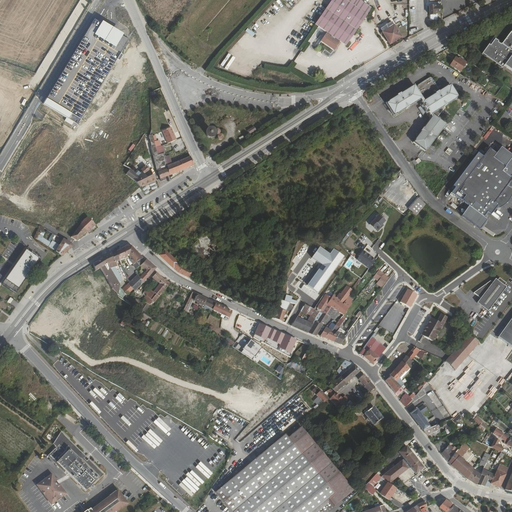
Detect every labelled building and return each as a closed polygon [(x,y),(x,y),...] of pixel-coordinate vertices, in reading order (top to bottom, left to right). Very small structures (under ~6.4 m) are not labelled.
[(331,0),(314,24),(327,33),(321,42),(334,50),(340,41),(346,45),(372,7),(360,0),(331,0)] [(437,13),(442,13),(441,6),(434,7),(434,6),(429,6),(429,15),(430,15),(435,15),(435,13),(437,13)] [(99,21),(92,17),(42,103),(65,117),(63,120),(71,124),(73,121),(77,124),(127,38),(121,35),(122,33),(100,19),(99,21)] [(388,24),(381,29),(390,44),(391,43),(401,37),(394,25),(388,24)] [(511,30),(502,44),(501,44),(501,45),(498,43),(499,42),(495,40),(491,46),(489,44),(482,54),(487,58),(488,57),(497,63),(496,64),(502,69),(504,66),(511,71),(511,30)] [(455,57),(450,65),(460,72),(466,62),(460,59),(459,60),(455,57)] [(482,85),(485,86),(491,76),(488,74),(487,77),(488,78),(487,79),(486,79),(482,85)] [(427,114),(425,115),(428,119),(428,118),(431,122),(421,134),(421,135),(415,143),(416,143),(414,146),(425,154),(427,152),(433,144),(434,144),(436,141),(436,140),(446,128),(437,121),(445,110),(445,109),(448,107),(456,102),(455,101),(458,99),(450,87),(447,89),(439,94),(438,94),(437,95),(436,94),(438,92),(436,90),(437,89),(432,82),(431,81),(429,80),(418,87),(417,88),(417,89),(417,91),(416,92),(414,88),(412,89),(401,97),(400,96),(397,99),(388,105),(386,107),(394,119),(397,117),(397,118),(405,112),(406,112),(409,110),(418,104),(420,106),(420,107),(423,111),(424,110),(427,114)] [(167,144),(176,140),(170,127),(162,130),(167,144)] [(214,130),(213,132),(218,139),(219,140),(220,140),(221,140),(222,139),(223,137),(223,136),(219,130),(218,129),(217,129),(215,129),(214,130)] [(205,135),(206,136),(207,137),(209,138),(210,138),(212,137),(214,135),(214,134),(213,132),(213,131),(211,130),(209,130),(207,131),(206,132),(206,134),(205,135)] [(155,147),(152,135),(150,135),(149,136),(149,138),(160,179),(161,182),(166,180),(165,177),(169,175),(167,166),(164,157),(164,153),(157,155),(155,147)] [(163,145),(155,147),(157,155),(164,153),(163,145)] [(489,149),(453,195),(469,207),(461,217),(463,218),(464,217),(465,215),(469,218),(468,220),(467,221),(479,229),(486,220),(482,217),(486,212),(490,215),(496,207),(498,208),(501,207),(505,203),(507,201),(509,198),(510,195),(511,193),(511,191),(511,190),(511,155),(501,147),(495,154),(489,149)] [(194,166),(190,157),(176,162),(179,172),(194,166)] [(167,166),(169,175),(179,172),(176,162),(171,164),(167,166)] [(136,175),(130,169),(126,175),(133,181),(134,181),(140,187),(156,181),(153,176),(152,174),(146,166),(136,175)] [(422,208),(425,204),(419,196),(415,201),(422,208)] [(419,212),(422,208),(415,201),(412,206),(419,212)] [(408,210),(415,216),(419,212),(412,206),(408,210)] [(379,229),(382,227),(385,223),(379,217),(369,227),(373,231),(374,231),(375,233),(377,233),(379,231),(379,229)] [(84,220),(79,225),(87,233),(95,226),(87,218),(84,220)] [(79,225),(74,232),(71,237),(77,242),(83,235),(84,236),(87,233),(79,225)] [(46,232),(41,229),(36,239),(55,252),(59,246),(52,241),(51,243),(43,237),(46,232)] [(205,233),(190,249),(205,263),(220,247),(205,233)] [(55,252),(62,256),(72,247),(71,244),(63,240),(59,246),(55,252)] [(126,246),(116,252),(119,260),(120,264),(123,262),(122,260),(125,258),(126,260),(130,259),(133,265),(140,260),(142,258),(131,247),(126,246)] [(320,246),(313,257),(323,264),(308,285),(318,292),(344,256),(334,248),(330,253),(320,246)] [(26,250),(5,280),(19,290),(39,260),(26,250)] [(160,251),(157,254),(178,273),(190,279),(193,273),(193,272),(182,266),(164,250),(162,253),(160,251)] [(363,265),(369,256),(363,251),(362,253),(361,253),(356,260),(363,265)] [(111,253),(104,258),(107,264),(115,262),(112,255),(111,253)] [(369,269),(375,260),(369,256),(363,265),(369,269)] [(104,258),(93,265),(95,271),(95,272),(100,268),(107,279),(112,289),(118,284),(110,273),(108,269),(107,264),(104,258)] [(140,260),(133,265),(136,269),(140,266),(143,264),(140,260)] [(144,283),(144,282),(156,269),(146,260),(143,264),(140,266),(142,268),(140,270),(141,271),(138,275),(137,276),(144,283)] [(114,267),(108,269),(110,273),(118,284),(119,285),(122,281),(114,267)] [(100,268),(95,272),(96,272),(96,274),(96,276),(98,277),(102,282),(107,279),(100,268)] [(378,281),(383,275),(378,271),(373,277),(378,281)] [(163,279),(156,273),(152,278),(157,282),(152,288),(152,289),(149,293),(147,289),(143,293),(146,295),(146,296),(153,302),(154,303),(159,297),(165,290),(169,283),(163,279)] [(128,284),(133,290),(134,291),(144,283),(137,276),(137,275),(136,276),(131,281),(129,283),(128,284)] [(382,287),(388,278),(383,275),(378,281),(376,283),(382,287)] [(476,304),(482,308),(487,312),(505,288),(503,287),(505,284),(502,282),(498,279),(497,282),(494,280),(491,284),(489,282),(473,294),(480,299),(476,304)] [(2,285),(16,294),(19,290),(5,280),(2,285)] [(89,286),(87,283),(86,284),(85,284),(71,292),(72,293),(67,296),(69,299),(68,299),(72,306),(92,295),(90,290),(92,289),(90,285),(89,286)] [(123,290),(127,295),(133,290),(128,284),(123,290)] [(348,297),(349,295),(353,290),(347,285),(343,291),(340,295),(342,296),(338,301),(339,303),(342,305),(348,297)] [(115,293),(113,290),(103,297),(108,303),(75,345),(95,360),(122,326),(120,325),(119,325),(130,305),(119,296),(115,293)] [(273,310),(271,317),(282,322),(286,310),(288,299),(290,301),(292,296),(289,295),(281,292),(277,311),(273,310)] [(183,311),(186,314),(195,294),(192,293),(190,296),(183,311)] [(314,309),(322,297),(318,294),(309,307),(311,308),(314,309)] [(209,308),(212,310),(215,304),(197,295),(194,301),(197,302),(202,305),(202,306),(203,306),(204,307),(205,306),(209,308)] [(331,300),(334,302),(332,305),(331,307),(333,308),(335,310),(339,303),(338,301),(342,296),(340,295),(337,299),(333,296),(330,299),(331,300)] [(146,296),(142,301),(148,305),(150,306),(153,302),(146,296)] [(322,302),(317,310),(323,313),(328,316),(333,308),(331,307),(332,305),(329,303),(331,300),(330,299),(326,296),(322,301),(322,302)] [(344,315),(348,309),(347,308),(352,300),(348,297),(342,305),(343,305),(339,312),(343,315),(344,315)] [(302,309),(305,305),(303,303),(296,314),(295,314),(288,325),(291,326),(297,317),(300,312),(302,309)] [(215,304),(212,310),(228,318),(231,312),(215,304)] [(167,313),(171,316),(175,319),(178,314),(170,308),(167,313)] [(323,313),(322,314),(315,324),(313,323),(313,324),(307,333),(315,337),(316,335),(328,316),(323,313)] [(421,335),(424,337),(433,342),(448,318),(442,314),(437,321),(431,317),(421,335)] [(324,338),(333,342),(337,337),(334,335),(336,332),(339,327),(346,317),(344,315),(343,315),(337,323),(336,326),(330,333),(328,332),(324,338)] [(120,325),(122,326),(132,332),(135,328),(124,321),(126,318),(124,317),(120,325)] [(315,320),(314,319),(310,317),(307,322),(297,317),(291,326),(307,333),(313,324),(313,323),(315,320)] [(511,317),(497,338),(511,348),(511,317)] [(320,336),(324,338),(328,332),(330,333),(336,326),(331,323),(328,329),(325,328),(320,336)] [(344,338),(348,333),(339,327),(336,332),(334,335),(337,337),(333,342),(339,345),(344,338)] [(58,328),(49,339),(65,351),(73,340),(58,328)] [(458,346),(444,362),(454,371),(478,344),(479,342),(468,335),(458,346)] [(364,357),(372,365),(386,349),(372,337),(361,351),(359,355),(364,357)] [(258,363),(266,351),(250,340),(242,352),(258,363)] [(414,348),(414,349),(411,351),(406,357),(411,361),(412,359),(420,350),(414,348)] [(427,353),(421,351),(418,357),(421,359),(424,354),(425,355),(427,353)] [(406,357),(402,362),(406,365),(407,365),(412,369),(416,364),(411,361),(406,357)] [(333,360),(329,366),(333,369),(337,362),(333,360)] [(511,363),(507,360),(498,370),(507,378),(511,374),(511,363)] [(354,365),(344,361),(341,366),(346,370),(348,368),(349,369),(351,372),(352,370),(356,375),(360,371),(354,365)] [(402,362),(393,372),(401,381),(402,382),(408,374),(409,375),(413,370),(412,369),(407,365),(406,365),(402,362)] [(351,380),(356,375),(352,370),(351,372),(349,369),(347,371),(345,373),(351,380)] [(389,376),(390,377),(395,382),(398,385),(401,381),(393,372),(389,376)] [(351,380),(345,373),(341,377),(347,383),(351,380)] [(370,382),(363,374),(358,380),(361,382),(365,387),(370,382)] [(347,383),(341,377),(337,380),(342,387),(345,385),(346,386),(348,384),(347,383)] [(390,377),(385,381),(395,394),(401,387),(398,385),(395,382),(390,377)] [(334,383),(329,387),(336,393),(342,387),(337,380),(334,383)] [(370,382),(365,387),(364,388),(369,393),(374,388),(370,382)] [(324,403),(328,399),(320,391),(319,392),(315,388),(312,391),(318,397),(316,400),(320,404),(321,403),(320,403),(322,401),(324,403)] [(353,399),(357,404),(364,396),(360,392),(353,399)] [(342,399),(335,394),(334,393),(331,397),(329,400),(335,406),(342,399)] [(406,394),(400,401),(402,404),(409,397),(406,394)] [(409,397),(402,404),(405,407),(412,400),(409,397)] [(335,407),(339,411),(346,404),(345,403),(342,399),(335,406),(335,407)] [(481,407),(485,403),(481,399),(477,403),(481,407)] [(317,405),(305,415),(307,417),(318,407),(317,405)] [(416,409),(410,414),(424,431),(435,426),(438,425),(437,421),(428,426),(426,423),(427,422),(427,421),(425,418),(424,418),(423,418),(420,415),(427,410),(424,405),(417,410),(416,409)] [(373,407),(364,414),(373,426),(382,419),(373,407)] [(477,416),(473,420),(478,425),(481,422),(482,421),(477,416)] [(478,425),(477,427),(483,431),(487,425),(481,422),(478,425)] [(435,426),(424,431),(427,435),(437,430),(435,426)] [(288,438),(285,435),(258,457),(216,493),(231,511),(313,511),(329,499),(335,506),(335,507),(336,506),(336,505),(353,490),(301,427),(288,438)] [(84,458),(85,456),(61,431),(53,444),(56,447),(47,456),(63,472),(65,471),(85,491),(97,479),(98,480),(103,475),(88,459),(87,461),(84,458)] [(506,445),(510,438),(503,434),(500,439),(504,441),(503,444),(506,445)] [(490,447),(500,453),(502,448),(499,440),(495,438),(490,447)] [(441,441),(435,446),(438,450),(444,444),(441,441)] [(458,450),(447,462),(451,467),(467,480),(473,471),(475,467),(460,457),(469,448),(464,443),(460,447),(458,450)] [(444,444),(438,450),(441,454),(446,448),(444,444)] [(446,448),(441,454),(447,462),(458,450),(456,448),(454,447),(452,449),(449,445),(446,448)] [(383,476),(389,484),(410,468),(415,474),(423,468),(406,447),(398,452),(404,459),(383,476)] [(484,467),(490,456),(485,454),(479,465),(484,467)] [(190,471),(192,469),(186,463),(184,465),(190,471)] [(495,474),(490,484),(499,488),(508,469),(499,464),(495,474)] [(481,475),(476,485),(489,488),(490,484),(495,474),(493,472),(492,474),(489,473),(483,469),(480,475),(481,475)] [(473,471),(467,480),(476,485),(481,475),(480,475),(473,471)] [(376,474),(368,483),(372,487),(375,484),(373,482),(378,476),(376,474)] [(55,482),(57,481),(52,475),(37,485),(51,505),(66,493),(59,484),(57,485),(55,482)] [(368,483),(364,488),(371,495),(376,491),(372,487),(368,483)] [(389,498),(396,488),(389,484),(387,483),(386,484),(387,485),(381,496),(388,500),(389,498)] [(386,484),(379,494),(381,496),(387,485),(386,484)] [(116,511),(128,504),(118,491),(92,510),(91,509),(88,511),(87,510),(84,511),(116,511)] [(333,508),(335,506),(329,499),(313,511),(316,511),(328,503),(333,508)] [(400,509),(403,506),(393,499),(391,502),(400,509)] [(439,503),(438,500),(425,502),(426,508),(430,507),(430,508),(432,508),(432,506),(435,505),(439,503)] [(448,511),(452,505),(446,501),(439,508),(444,511),(448,511)] [(416,506),(413,508),(415,511),(419,511),(421,510),(424,509),(426,508),(425,502),(416,506)]
